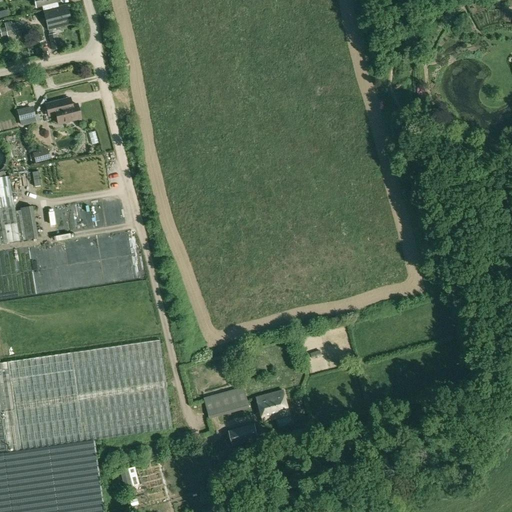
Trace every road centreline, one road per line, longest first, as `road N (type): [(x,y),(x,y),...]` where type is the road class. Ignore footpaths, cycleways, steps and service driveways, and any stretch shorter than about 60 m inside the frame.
road 1 (track): [(205,464),(90,47)]
road 2 (residential): [(0,73),(90,47),(86,0)]
